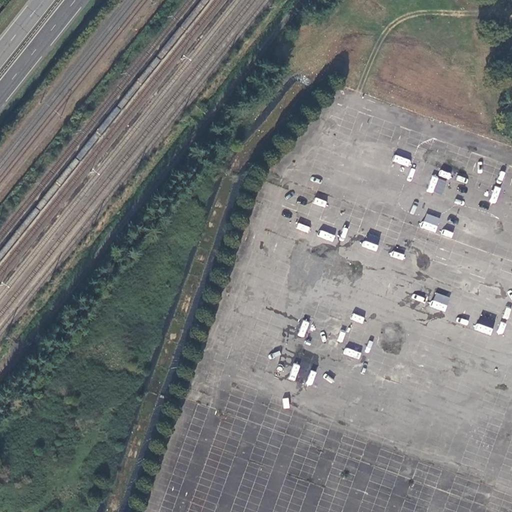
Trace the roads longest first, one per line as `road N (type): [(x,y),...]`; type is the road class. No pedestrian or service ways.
road 1 (track): [(303,0),(0,385)]
road 2 (residential): [(173,397),(511,508)]
road 3 (trunk): [(0,94),(75,0)]
